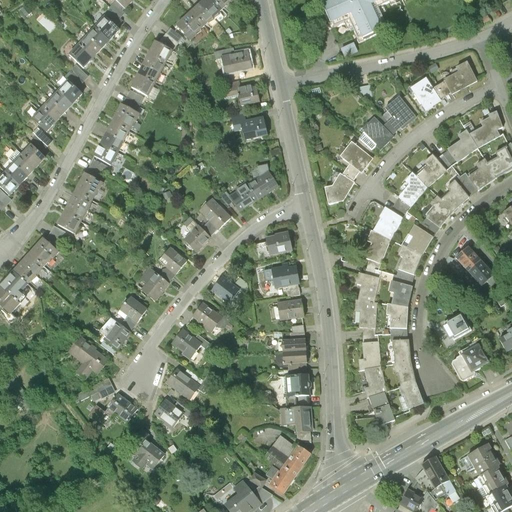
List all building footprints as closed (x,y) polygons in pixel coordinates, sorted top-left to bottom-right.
[(124,0),(119,0),(115,5),(127,16),(132,10),(129,8),(131,6),(124,0)] [(220,15),(231,3),(228,0),(208,0),(207,2),(220,15)] [(326,0),(337,22),(353,15),(362,34),(386,22),(375,0),(326,0)] [(207,2),(196,13),(208,26),(220,15),(207,2)] [(32,3),(27,7),(32,14),(38,10),(32,3)] [(109,11),(112,15),(120,23),(127,16),(115,5),(109,11)] [(196,37),(208,26),(196,13),(184,24),(196,37)] [(103,24),(117,37),(126,28),(120,23),(112,15),(103,24)] [(103,24),(94,34),(108,46),(117,37),(103,24)] [(189,35),(177,25),(172,31),(184,41),(189,35)] [(178,47),(184,41),(172,31),(166,40),(178,47)] [(94,34),(85,43),(99,56),(108,46),(94,34)] [(162,39),(156,50),(172,59),(178,47),(166,40),(162,39)] [(99,56),(85,43),(76,52),(90,65),(99,56)] [(345,56),(359,51),(356,43),(342,47),(345,56)] [(508,64),(511,61),(511,45),(501,52),(508,64)] [(229,55),(233,70),(260,64),(256,49),(229,55)] [(166,70),(172,59),(156,50),(150,62),(166,70)] [(485,79),(473,58),(462,64),(464,69),(449,77),(451,79),(459,91),(485,79)] [(150,62),(143,73),(160,82),(166,70),(150,62)] [(82,63),(78,68),(91,80),(95,75),(82,63)] [(71,75),(76,79),(84,87),(91,80),(78,68),(71,75)] [(154,94),(160,82),(143,73),(137,85),(154,94)] [(54,80),(59,83),(63,78),(59,74),(54,80)] [(438,85),(433,75),(416,85),(433,107),(446,98),(459,91),(451,79),(438,85)] [(64,86),(69,79),(65,76),(60,83),(64,86)] [(76,79),(67,89),(79,101),(88,92),(84,87),(76,79)] [(232,95),(246,93),(245,85),(247,85),(246,79),(230,81),(232,95)] [(268,99),(265,82),(247,85),(245,85),(246,93),(248,102),(268,99)] [(153,96),(137,87),(133,94),(149,103),(153,96)] [(79,101),(67,89),(58,98),(70,110),(79,101)] [(145,110),(149,103),(133,94),(129,102),(145,110)] [(423,114),(406,94),(390,105),(399,115),(389,123),(398,132),(407,124),(409,126),(423,114)] [(62,120),(70,110),(58,98),(49,107),(62,120)] [(128,101),(121,114),(138,123),(140,124),(147,111),(145,110),(129,102),(128,101)] [(62,120),(49,107),(40,117),(53,129),(62,120)] [(484,145),(505,133),(503,126),(509,124),(502,108),(495,110),(496,114),(488,118),(490,123),(475,131),(484,145)] [(270,113),(248,118),(252,137),(275,132),(270,113)] [(131,136),(138,123),(121,114),(114,127),(131,136)] [(378,148),(382,143),(386,147),(401,135),(398,132),(389,123),(381,114),(365,127),(369,130),(365,135),(378,148)] [(39,131),(42,133),(53,144),(58,138),(44,125),(39,131)] [(114,127),(107,141),(124,149),(131,136),(114,127)] [(484,145),(475,131),(472,127),(464,132),(468,136),(454,145),(464,159),(484,145)] [(53,144),(42,133),(36,138),(38,140),(48,149),(53,144)] [(380,156),(358,139),(347,154),(356,161),(348,173),(359,179),(366,169),(369,171),(380,156)] [(38,140),(29,150),(43,163),(52,154),(48,149),(38,140)] [(117,163),(124,149),(107,141),(100,154),(117,163)] [(511,144),(501,149),(504,154),(493,161),(502,174),(511,167),(511,144)] [(34,173),(43,163),(29,150),(20,160),(34,173)] [(452,167),(438,151),(430,159),(434,163),(422,174),(430,181),(433,184),(452,167)] [(100,156),(96,163),(111,171),(115,164),(100,156)] [(502,174),(493,161),(490,157),(482,162),(485,166),(474,174),(483,187),(502,174)] [(20,160),(11,169),(25,182),(34,173),(20,160)] [(96,163),(92,170),(107,178),(111,171),(96,163)] [(256,182),(265,195),(286,182),(276,168),(256,182)] [(15,192),(25,182),(11,169),(2,179),(15,192)] [(430,181),(422,174),(418,169),(411,178),(416,181),(406,193),(417,203),(424,195),(420,191),(430,181)] [(92,170),(85,184),(101,192),(105,186),(106,186),(109,180),(107,178),(92,170)] [(359,179),(348,173),(347,172),(339,185),(331,185),(335,201),(349,199),(361,180),(359,179)] [(2,179),(0,180),(0,204),(2,207),(4,205),(8,208),(18,197),(14,194),(15,192),(2,179)] [(474,195),(461,179),(452,185),(456,190),(447,198),(459,208),(474,195)] [(265,195),(256,182),(237,195),(240,199),(246,208),(265,195)] [(94,205),(101,192),(85,184),(78,197),(94,205)] [(235,202),(240,199),(237,195),(233,189),(228,192),(235,202)] [(219,195),(207,208),(225,226),(238,213),(219,195)] [(459,208),(447,198),(443,195),(437,202),(441,205),(433,215),(446,224),(459,208)] [(78,197),(71,210),(87,218),(94,205),(78,197)] [(399,201),(394,208),(405,216),(410,209),(399,201)] [(511,207),(502,213),(511,228),(511,207)] [(404,220),(385,209),(379,219),(384,221),(376,235),(390,242),(404,220)] [(80,232),(87,218),(71,210),(64,223),(80,232)] [(190,222),(198,229),(204,222),(197,215),(190,222)] [(218,236),(204,222),(198,229),(189,238),(203,252),(218,236)] [(432,238),(415,227),(410,235),(414,238),(407,250),(421,257),(432,238)] [(295,230),(273,235),(277,252),(299,247),(295,230)] [(390,242),(376,235),(372,232),(367,243),(372,245),(366,260),(380,265),(392,243),(390,242)] [(50,236),(34,255),(47,266),(58,253),(60,254),(65,249),(63,247),(50,236)] [(175,244),(165,258),(182,271),(193,258),(175,244)] [(462,255),(475,270),(487,259),(474,244),(462,255)] [(421,257),(407,250),(401,247),(398,256),(404,259),(399,271),(414,276),(421,257)] [(450,257),(454,261),(462,253),(458,250),(450,257)] [(34,255),(25,264),(38,275),(47,266),(34,255)] [(475,270),(488,285),(493,280),(500,274),(487,259),(475,270)] [(306,281),(303,263),(280,267),(283,285),(306,281)] [(25,264),(17,274),(30,285),(38,275),(25,264)] [(176,280),(156,265),(147,276),(153,281),(148,289),(162,299),(176,280)] [(22,294),(30,285),(17,274),(8,283),(22,294)] [(246,287),(230,274),(219,287),(236,300),(246,287)] [(500,274),(493,280),(496,284),(503,278),(500,274)] [(380,280),(359,275),(356,286),(363,287),(360,303),(376,306),(380,280)] [(20,296),(22,294),(8,283),(0,292),(10,301),(8,304),(17,312),(26,301),(20,296)] [(412,288),(392,284),(389,294),(395,294),(393,307),(407,308),(409,308),(412,288)] [(154,306),(138,293),(127,307),(144,319),(154,306)] [(312,313),(309,296),(286,300),(288,317),(312,313)] [(229,315),(210,301),(200,314),(205,318),(203,321),(212,327),(217,331),(229,315)] [(376,306),(360,303),(355,302),(356,313),(362,313),(360,332),(376,332),(378,305),(376,306)] [(22,316),(17,312),(8,304),(5,306),(15,321),(22,316)] [(407,308),(393,307),(387,306),(386,316),(391,316),(390,330),(406,331),(407,308)] [(114,334),(111,338),(124,347),(125,348),(138,331),(115,314),(105,327),(114,334)] [(472,333),(462,314),(444,323),(454,342),(472,333)] [(201,336),(189,327),(179,341),(190,349),(188,351),(197,358),(207,343),(200,338),(201,336)] [(217,341),(207,334),(204,332),(201,336),(200,338),(207,343),(212,347),(217,341)] [(91,361),(83,370),(92,377),(100,367),(105,372),(116,358),(86,334),(74,348),(91,361)] [(290,337),(291,349),(313,348),(313,336),(290,337)] [(111,338),(108,343),(120,352),(124,347),(111,338)] [(408,341),(391,342),(392,355),(395,355),(396,366),(409,365),(408,341)] [(458,363),(467,379),(469,379),(479,374),(481,371),(487,367),(486,366),(494,361),(484,342),(477,346),(476,344),(465,351),(466,354),(463,356),(462,358),(458,360),(458,363)] [(379,344),(363,345),(364,361),(360,362),(360,372),(364,371),(382,369),(379,344)] [(313,348),(291,349),(291,361),(314,360),(313,348)] [(409,365),(396,366),(393,366),(393,372),(396,372),(401,388),(414,385),(409,365)] [(207,384),(185,367),(174,381),(196,397),(207,384)] [(382,369),(364,371),(370,389),(364,391),(368,400),(385,395),(388,394),(382,369)] [(316,372),(293,373),(294,394),(317,394),(316,372)] [(115,377),(77,395),(80,402),(105,390),(108,397),(122,391),(115,377)] [(414,385),(401,388),(398,389),(401,397),(404,396),(408,411),(423,405),(414,385)] [(126,392),(115,406),(134,420),(144,407),(126,392)] [(373,414),(390,408),(385,395),(368,400),(373,414)] [(180,404),(173,399),(164,410),(181,423),(190,412),(180,404)] [(184,400),(180,404),(190,412),(193,414),(196,410),(184,400)] [(317,405),(288,407),(289,423),(304,422),(304,429),(317,429),(318,429),(317,405)] [(394,422),(390,408),(373,414),(376,420),(360,429),(363,436),(381,430),(380,427),(394,422)] [(155,433),(147,427),(135,443),(139,446),(131,456),(148,469),(152,462),(159,468),(172,451),(152,436),(155,433)] [(317,429),(304,429),(305,437),(311,440),(317,440),(317,429)] [(281,443),(298,455),(305,444),(288,433),(281,443)] [(292,463),(305,472),(320,452),(306,442),(305,444),(298,455),(292,463)] [(298,455),(281,443),(270,456),(273,458),(271,460),(279,465),(280,464),(287,469),(292,463),(298,455)] [(468,457),(475,469),(495,457),(488,446),(468,457)] [(475,469),(480,478),(498,468),(500,466),(495,457),(475,469)] [(435,458),(421,466),(435,490),(443,485),(449,482),(435,458)] [(305,472),(292,463),(287,469),(278,483),(291,492),(305,472)] [(270,478),(278,483),(287,469),(280,464),(279,465),(270,478)] [(478,479),(483,488),(503,477),(498,468),(480,478),(478,479)] [(483,488),(488,497),(506,487),(508,486),(503,477),(483,488)] [(255,511),(269,501),(250,478),(240,486),(245,492),(232,504),(238,511),(255,511)] [(455,492),(449,482),(443,485),(449,496),(455,492)] [(486,498),(491,507),(511,496),(506,487),(488,497),(486,498)] [(408,491),(400,505),(411,511),(417,511),(424,500),(408,491)] [(459,500),(455,492),(449,496),(453,503),(459,500)] [(491,507),(493,511),(504,511),(508,510),(511,507),(511,498),(511,496),(491,507)]
